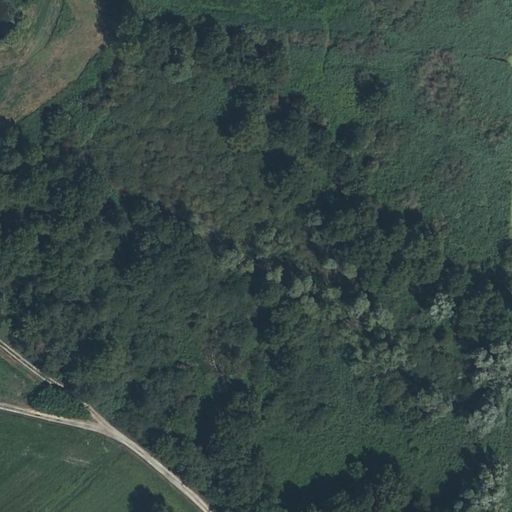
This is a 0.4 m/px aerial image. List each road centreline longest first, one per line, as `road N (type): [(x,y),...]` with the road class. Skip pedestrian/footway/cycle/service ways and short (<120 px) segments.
road 1 (track): [(0,406),(111,430),(208,511)]
road 2 (track): [(111,430),(0,344)]
road 3 (track): [(43,0),(0,115)]
